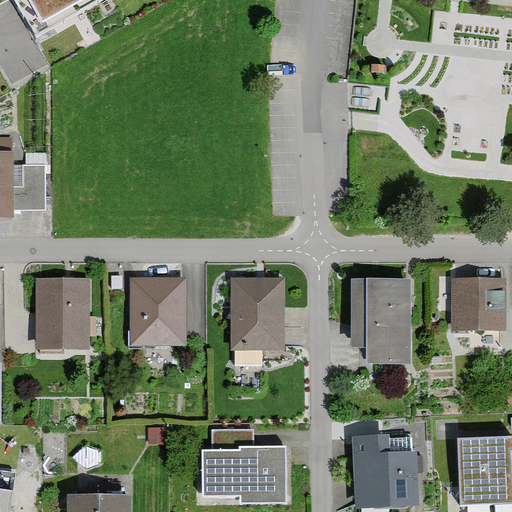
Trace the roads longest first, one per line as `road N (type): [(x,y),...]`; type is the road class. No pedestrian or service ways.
road 1 (residential): [(0,250),(315,253)]
road 2 (residential): [(315,253),(317,511)]
road 3 (residential): [(315,253),(511,253)]
